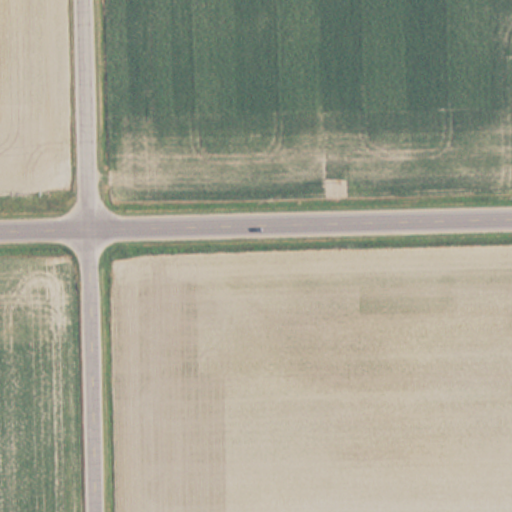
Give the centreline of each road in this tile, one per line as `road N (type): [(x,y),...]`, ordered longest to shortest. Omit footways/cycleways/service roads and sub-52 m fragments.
road 1 (secondary): [(0,229),(511,216)]
road 2 (residential): [(102,511),(91,0)]
